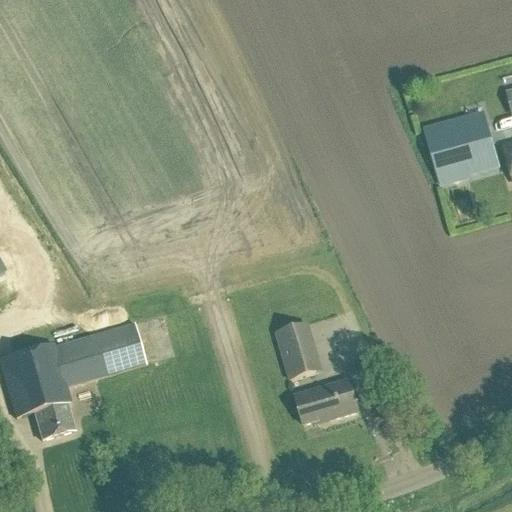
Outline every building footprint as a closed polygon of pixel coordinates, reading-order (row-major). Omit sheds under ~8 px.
[(511,126),(511,99),(503,102),(511,126)] [(428,144),(437,180),(499,164),(489,127),(428,144)] [(495,167),(436,182),(441,204),(501,189),(495,167)] [(83,312),(81,299),(69,300),(71,313),(83,312)] [(72,435),(64,407),(60,393),(146,368),(135,328),(67,348),(61,326),(9,341),(14,360),(0,363),(0,371),(15,423),(34,417),(42,444),(72,435)] [(303,331),(277,338),(290,385),(316,377),(303,331)] [(356,417),(346,385),(293,400),(302,430),(324,423),(327,425),(356,417)]
